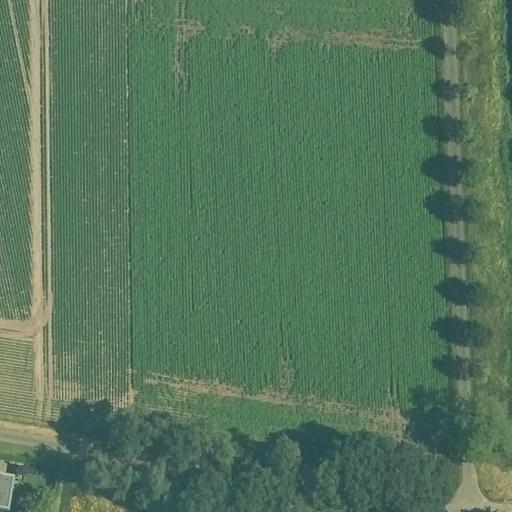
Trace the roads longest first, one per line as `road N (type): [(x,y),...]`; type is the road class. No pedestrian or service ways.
road 1 (unclassified): [(466,511),(445,0)]
road 2 (residential): [(0,436),(421,511)]
